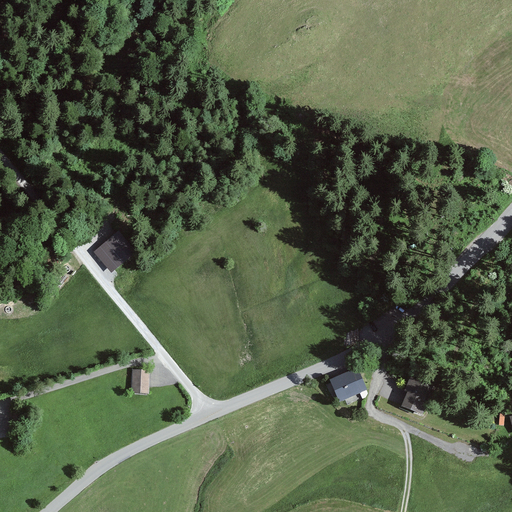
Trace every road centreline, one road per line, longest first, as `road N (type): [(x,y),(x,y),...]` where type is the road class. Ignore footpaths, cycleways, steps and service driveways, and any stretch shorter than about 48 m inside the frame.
road 1 (tertiary): [(211,413),(328,366),(397,326),(448,285),(511,214)]
road 2 (unclassified): [(211,413),(0,157)]
road 3 (tertiary): [(47,511),(120,457),(211,413)]
road 4 (track): [(0,401),(164,355)]
